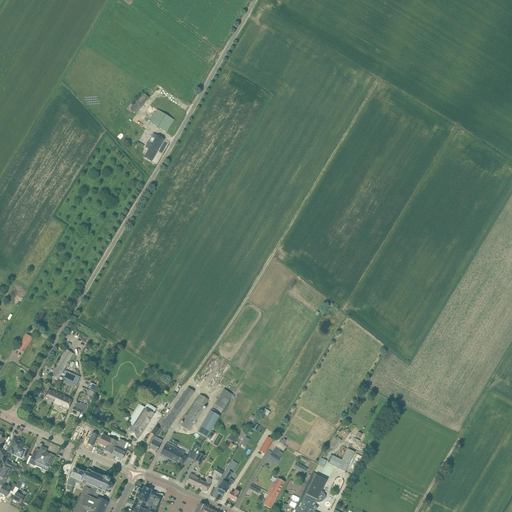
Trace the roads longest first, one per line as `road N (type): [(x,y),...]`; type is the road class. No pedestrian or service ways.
road 1 (unclassified): [(9,418),(255,0)]
road 2 (tertiary): [(134,473),(9,418)]
